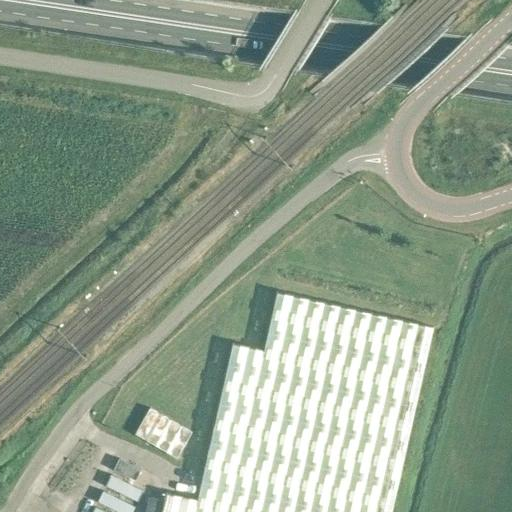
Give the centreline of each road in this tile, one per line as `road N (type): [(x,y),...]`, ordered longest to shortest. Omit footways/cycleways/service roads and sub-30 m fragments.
road 1 (unclassified): [(7,511),(73,413),(249,243),(343,164),(395,157)]
road 2 (secondary): [(24,0),(511,71)]
road 3 (unclassified): [(0,57),(259,96),(322,0)]
road 4 (tertiary): [(395,157),(411,113),(511,20)]
road 5 (tertiary): [(511,197),(472,209),(434,207),(404,184),(395,157)]
